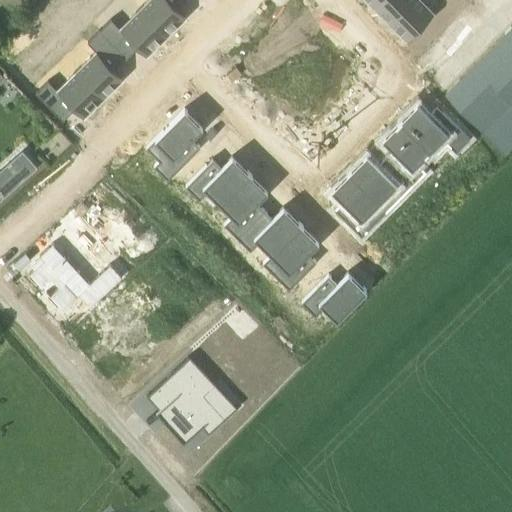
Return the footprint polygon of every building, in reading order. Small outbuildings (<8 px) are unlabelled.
[(145,0),(141,4),(168,31),(187,12),(178,4),(182,0),(145,0)] [(378,0),(376,2),(393,19),(411,0),(378,0)] [(428,0),(411,0),(393,19),(409,35),(419,26),(429,35),(446,18),(428,0)] [(113,15),(101,27),(127,54),(140,42),(148,51),(149,50),(168,31),(141,4),(122,23),(113,15)] [(511,23),(444,91),(490,136),(511,114),(511,23)] [(97,48),(78,66),(105,94),(124,75),(115,66),(127,54),(101,27),(89,39),(97,48)] [(50,77),(37,89),(64,116),(76,104),(85,113),(85,112),(105,94),(78,66),(58,86),(50,77)] [(417,102),(400,119),(429,149),(442,137),(450,145),(464,132),(437,105),(428,113),(417,102)] [(181,110),(151,139),(164,152),(156,161),(169,175),(196,148),(188,139),(199,128),(181,110)] [(400,119),(382,137),(393,148),(385,156),(412,183),(426,170),(417,161),(429,149),(400,119)] [(0,198),(37,166),(22,150),(0,169),(0,198)] [(365,153),(348,171),(378,200),(390,188),(399,197),(412,183),(385,156),(377,164),(365,153)] [(208,159),(181,187),(195,200),(204,192),(217,204),(246,175),(228,157),(217,168),(208,159)] [(348,171),(330,188),(341,199),(333,208),(360,235),(374,221),(365,213),(378,200),(348,171)] [(246,175),(217,204),(230,217),(221,226),(235,240),(262,213),(253,204),(265,193),(246,175)] [(262,213),(235,240),(249,253),(258,245),(271,258),(300,228),(282,210),(271,221),(262,213)] [(300,228),(271,258),(284,270),(275,279),(289,293),(316,266),(307,257),(319,246),(300,228)] [(32,267),(27,272),(60,309),(78,294),(89,306),(122,277),(109,263),(88,282),(52,241),(28,262),(32,267)] [(328,277),(301,305),(315,318),(324,310),(337,322),(366,293),(348,275),(337,286),(328,277)] [(127,294),(93,326),(103,337),(113,348),(105,355),(130,382),(172,342),(171,341),(170,342),(159,331),(150,339),(129,317),(138,308),(127,297),(128,295),(127,294)] [(189,354),(146,394),(166,415),(169,412),(173,416),(167,422),(184,440),(202,423),(208,430),(225,415),(204,392),(215,382),(189,354)]
